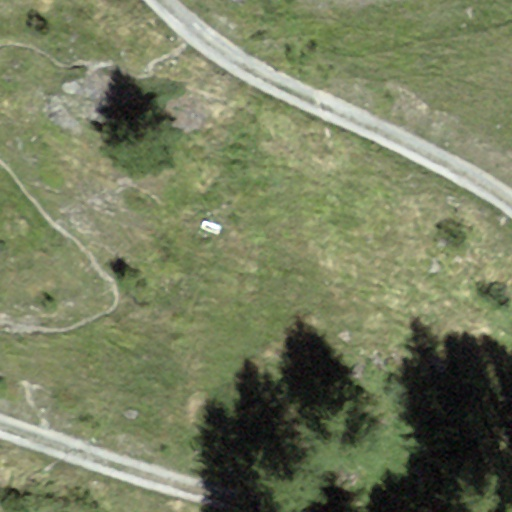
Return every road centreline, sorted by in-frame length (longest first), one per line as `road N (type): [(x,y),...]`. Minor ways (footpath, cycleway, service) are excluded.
road 1 (track): [(511,208),(486,186),(255,78),(155,0)]
road 2 (track): [(0,432),(259,511)]
